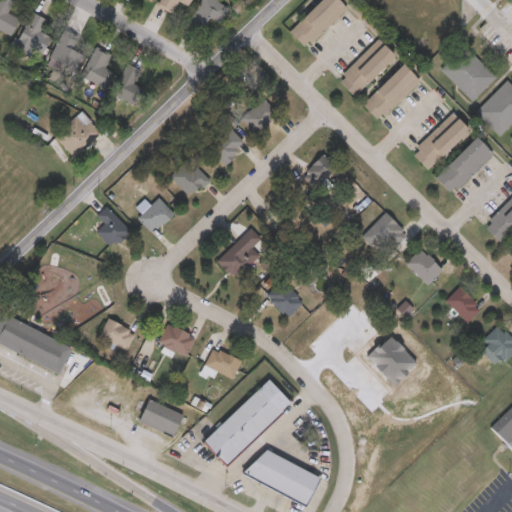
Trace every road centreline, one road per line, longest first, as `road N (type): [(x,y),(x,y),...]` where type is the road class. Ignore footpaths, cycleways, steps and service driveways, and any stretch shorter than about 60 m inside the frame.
road 1 (residential): [(331,108),(179,252),(170,280),(260,334),(316,387),(346,446),(348,475),(335,511)]
road 2 (residential): [(0,271),(279,0)]
road 3 (residential): [(250,27),(511,289)]
road 4 (secondary): [(231,511),(0,398)]
road 5 (motorway): [(171,511),(0,398)]
road 6 (residential): [(207,71),(82,0)]
road 7 (motorway): [(113,511),(0,456)]
